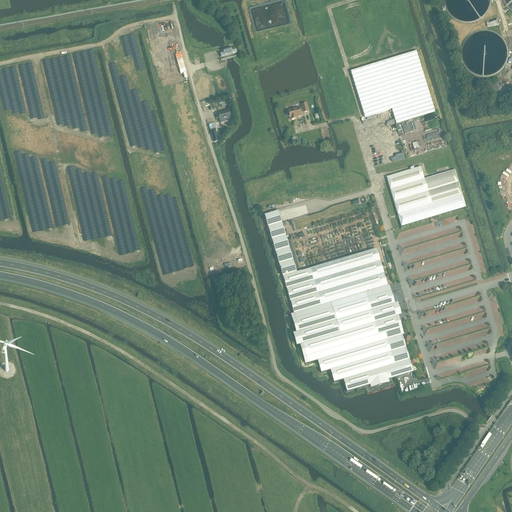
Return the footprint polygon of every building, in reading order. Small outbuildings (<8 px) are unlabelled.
[(220,53),(221,57),(225,56),(236,53),(235,49),(232,50),(231,48),(223,50),(223,52),(220,53)] [(365,118),(392,110),(396,125),(435,113),(416,52),(351,71),(365,118)] [(288,111),(288,113),(287,114),(287,116),(288,117),(289,117),(290,119),(291,120),(297,118),(297,117),(301,116),(301,113),(303,113),(304,113),(308,112),(306,103),(301,105),(302,107),(299,108),(288,111)] [(218,113),(220,121),(231,118),(229,110),(218,113)] [(401,227),(430,219),(434,217),(466,208),(455,171),(450,172),(424,180),(420,168),(414,169),(414,167),(410,168),(411,170),(388,177),(386,177),(401,227)] [(278,211),(264,215),(308,364),(317,361),(321,373),(330,371),(334,383),(343,380),(347,393),(411,373),(395,318),(398,317),(394,304),(391,305),(375,250),(297,273),(278,211)] [(5,362),(3,363),(0,364),(0,375),(0,377),(7,379),(13,377),(16,370),(13,364),(7,361),(5,362)]
